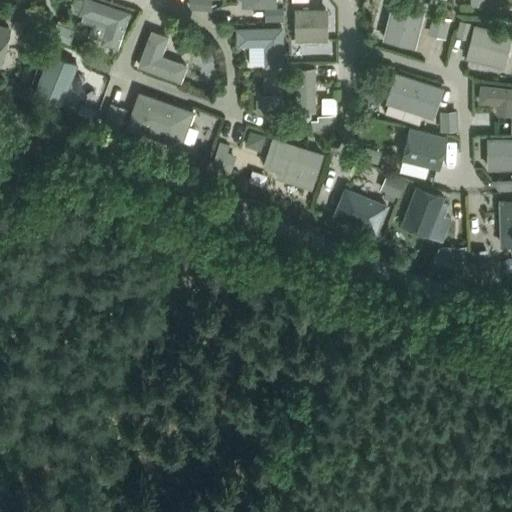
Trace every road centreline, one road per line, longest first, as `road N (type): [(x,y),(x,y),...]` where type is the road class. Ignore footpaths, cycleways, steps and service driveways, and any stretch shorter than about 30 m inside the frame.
road 1 (track): [(511,318),(0,111)]
road 2 (track): [(334,248),(260,511)]
road 3 (track): [(339,0),(345,52),(455,82),(467,184)]
road 4 (track): [(145,0),(114,73),(259,124)]
road 5 (track): [(182,0),(223,47),(224,112)]
